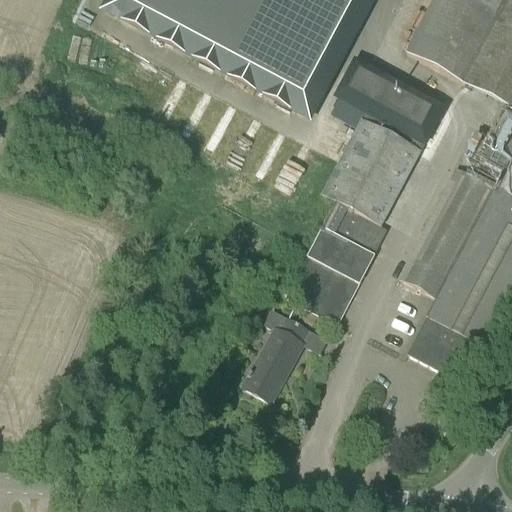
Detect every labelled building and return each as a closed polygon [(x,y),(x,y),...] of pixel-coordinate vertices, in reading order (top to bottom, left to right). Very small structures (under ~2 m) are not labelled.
[(309,127),(376,0),(105,0),(98,15),(309,127)] [(511,0),(434,0),(404,58),(508,115),(511,108),(511,0)] [(429,157),(449,117),(427,105),(397,90),(395,89),(374,131),(360,124),(320,201),(328,205),(333,208),(284,304),(336,331),(386,235),(380,232),(384,224),(419,156),(423,159),(428,156),(429,157)] [(396,284),(434,305),(406,359),(438,376),(426,399),(451,412),(482,353),(486,356),(511,307),(511,161),(504,178),(475,160),(465,178),(454,173),(396,284)] [(264,331),(272,335),(241,393),(271,409),(302,351),(301,350),(309,335),(271,316),(264,331)]
